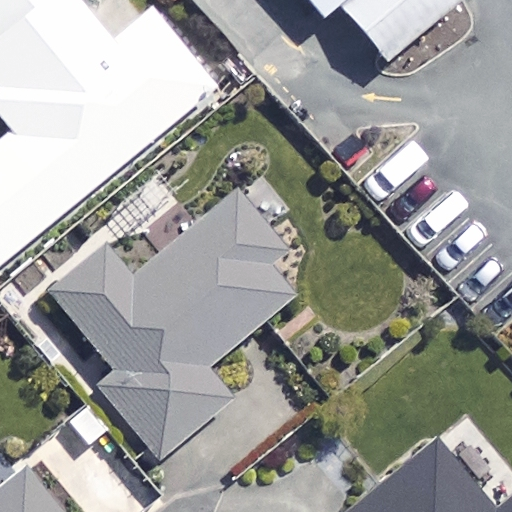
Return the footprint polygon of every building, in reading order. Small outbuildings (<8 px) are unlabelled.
[(0,50),(0,129),(11,144),(0,153),(0,268),(215,96),(154,19),(113,52),(70,0),(0,0),(0,47),(2,49),(0,50)] [(511,0),(320,0),(370,59),(440,0),(511,0)] [(311,292),(241,199),(138,277),(114,246),(50,295),(113,377),(99,388),(157,465),(231,408),(205,373),(311,292)] [(511,511),(511,506),(504,511),(487,511),(437,451),(363,511),(511,511)] [(0,500),(0,511),(60,511),(29,476),(0,500)]
